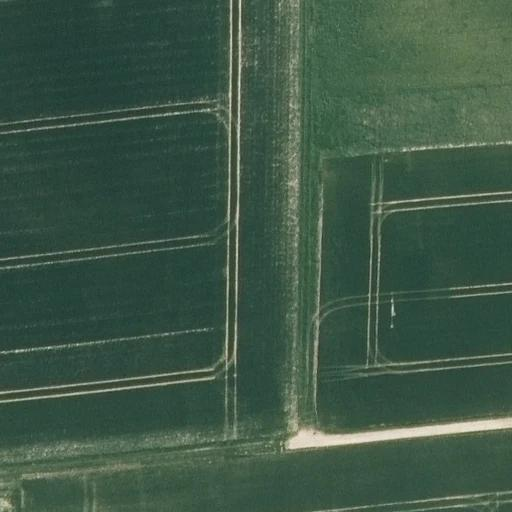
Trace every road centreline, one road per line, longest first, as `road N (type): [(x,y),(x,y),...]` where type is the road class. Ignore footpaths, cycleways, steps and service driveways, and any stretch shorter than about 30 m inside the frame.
road 1 (track): [(320,0),(308,446)]
road 2 (track): [(308,446),(0,474)]
road 3 (track): [(511,425),(308,446)]
